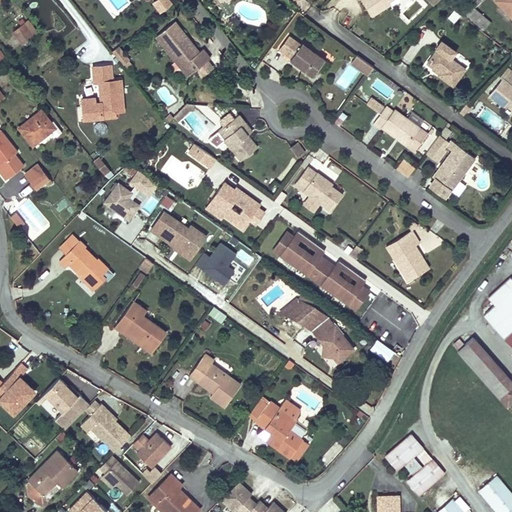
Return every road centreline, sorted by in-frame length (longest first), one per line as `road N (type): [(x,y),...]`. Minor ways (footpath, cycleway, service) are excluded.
road 1 (residential): [(0,252),(5,305),(24,328),(310,494),(378,427),(440,302),(485,244)]
road 2 (unknown): [(212,163),(431,319)]
road 3 (residential): [(307,10),(511,159)]
road 4 (residential): [(469,314),(434,363),(424,411),(427,431),(484,511)]
road 5 (residential): [(313,118),(485,244)]
road 6 (residential): [(188,0),(277,95)]
